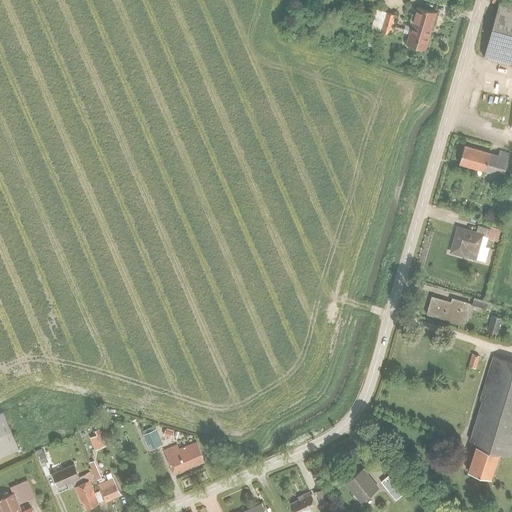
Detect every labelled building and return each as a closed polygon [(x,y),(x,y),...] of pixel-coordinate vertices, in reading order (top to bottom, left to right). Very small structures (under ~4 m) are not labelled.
[(511,0),(500,0),(486,58),(511,64),(511,0)] [(436,11),(414,5),(404,43),(426,49),(436,11)] [(372,27),(382,30),(387,10),(377,8),(372,27)] [(397,13),(387,10),(382,30),(391,33),(397,13)] [(491,152),(466,144),(460,163),(485,170),(491,152)] [(491,152),(485,170),(505,176),(510,157),(491,152)] [(490,234),(491,228),(479,224),(477,231),(485,233),(490,234)] [(477,231),(458,226),(451,252),(466,256),(468,248),(480,251),(485,233),(477,231)] [(489,237),(500,240),(502,231),(491,228),(490,234),(489,237)] [(452,301),(432,295),(427,314),(466,325),(472,302),(453,297),(452,301)] [(493,331),(499,333),(503,317),(498,315),(493,331)] [(493,331),(497,317),(492,316),(488,329),(493,331)] [(477,368),(481,355),(473,353),(469,365),(477,368)] [(511,360),(494,356),(471,440),(479,442),(501,449),(511,451),(511,360)] [(5,411),(0,413),(0,457),(21,449),(5,411)] [(109,444),(101,427),(96,429),(98,433),(91,436),(96,449),(109,444)] [(156,428),(144,434),(150,449),(163,444),(156,428)] [(178,445),(165,450),(175,474),(206,461),(197,441),(180,448),(178,445)] [(501,449),(479,442),(471,469),(494,475),(501,449)] [(45,449),(37,453),(43,465),(51,462),(45,449)] [(96,460),(90,462),(98,480),(104,478),(96,460)] [(74,463),(53,472),(59,486),(80,477),(74,463)] [(365,467),(347,481),(363,502),(381,488),(365,467)] [(392,473),(383,480),(397,500),(407,492),(392,473)] [(121,493),(114,477),(94,485),(101,502),(121,493)] [(35,495),(28,479),(13,485),(15,492),(20,502),(35,495)] [(91,479),(75,485),(85,509),(101,502),(94,485),(91,479)] [(311,492),(318,508),(331,502),(324,486),(311,492)] [(15,492),(0,498),(5,511),(35,511),(32,506),(23,510),(20,502),(15,492)] [(311,492),(291,501),(296,511),(308,511),(318,508),(311,492)] [(267,511),(263,502),(239,511),(267,511)]
